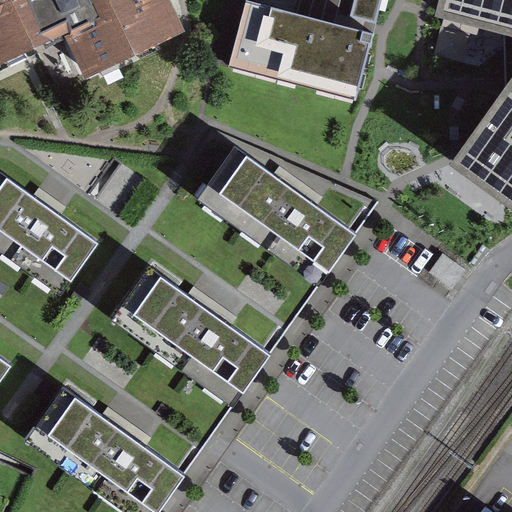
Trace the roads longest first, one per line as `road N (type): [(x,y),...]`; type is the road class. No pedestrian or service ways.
road 1 (residential): [(319,511),(511,254)]
road 2 (unknown): [(167,511),(283,347)]
